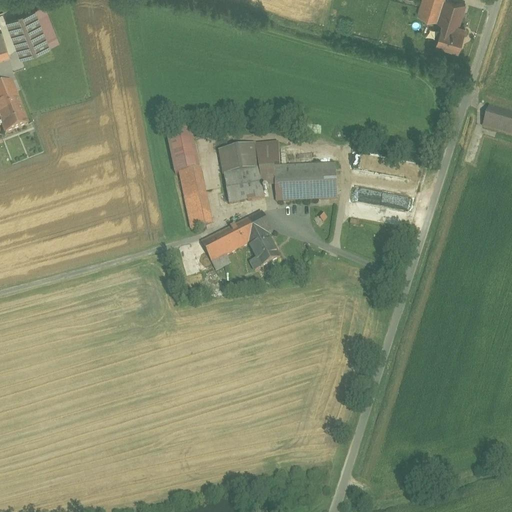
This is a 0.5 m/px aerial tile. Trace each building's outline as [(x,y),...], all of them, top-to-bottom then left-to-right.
[(465,5),(449,0),(422,0),(420,10),(418,15),(437,21),(437,22),(443,24),(443,23),(458,27),(465,5)] [(35,12),(7,23),(15,42),(43,31),(39,20),(36,12),(35,12)] [(50,16),(39,20),(43,31),(47,41),(58,37),(50,16)] [(458,27),(443,23),(443,24),(436,44),(459,51),(465,30),(458,27)] [(43,31),(15,42),(22,60),(51,49),(47,41),(43,31)] [(2,33),(0,33),(0,58),(9,56),(2,33)] [(17,99),(11,82),(0,86),(0,93),(2,92),(6,103),(17,99)] [(17,99),(6,103),(2,92),(0,93),(0,121),(5,134),(27,125),(17,99)] [(511,114),(489,108),(483,127),(511,135),(511,114)] [(172,134),(167,135),(175,175),(180,175),(180,174),(200,170),(191,130),(172,134)] [(255,147),(220,153),(224,177),(260,171),(262,187),(276,186),(275,168),(280,168),(279,145),(255,147)] [(280,168),(275,168),(276,186),(277,203),(337,200),(336,165),(280,168)] [(200,170),(180,174),(180,175),(192,231),(215,227),(201,170),(200,170)] [(260,171),(224,177),(229,205),(264,199),(262,187),(260,171)] [(262,213),(202,244),(216,272),(231,265),(227,257),(249,246),(254,243),(252,239),(259,235),(257,233),(269,227),(262,213)] [(323,215),(319,219),(324,224),(328,220),(323,215)] [(358,222),(351,221),(350,228),(356,229),(358,222)] [(269,227),(257,233),(259,235),(252,239),(254,243),(249,246),(256,261),(251,263),(255,271),(261,269),(280,259),(269,236),(273,234),(269,227)]
